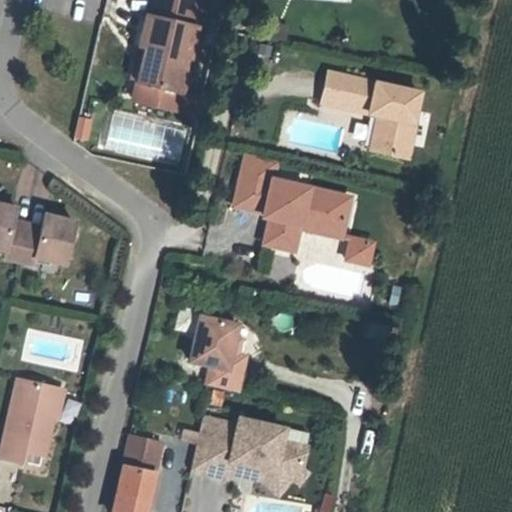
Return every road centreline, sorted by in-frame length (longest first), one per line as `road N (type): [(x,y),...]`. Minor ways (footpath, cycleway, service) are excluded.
road 1 (residential): [(156,224),(88,511)]
road 2 (residential): [(0,85),(9,108),(156,224)]
road 3 (residential): [(156,224),(184,231),(196,221),(232,59)]
